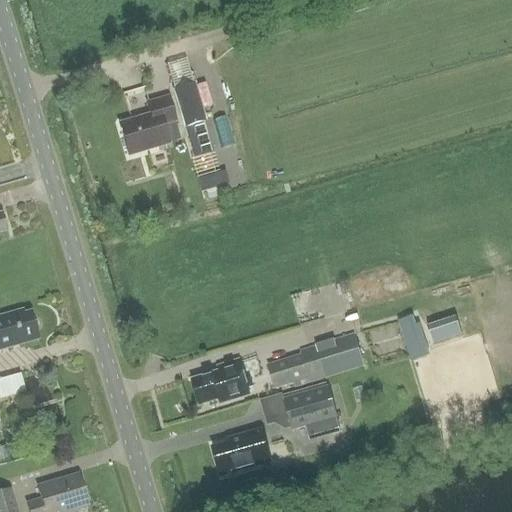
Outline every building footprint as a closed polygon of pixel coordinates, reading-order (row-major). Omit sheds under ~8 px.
[(193,84),(174,90),(185,128),(194,159),(212,154),(203,123),(205,122),(193,84)] [(151,116),(119,125),(128,156),(168,144),(163,126),(175,122),(168,99),(147,105),(151,116)] [(0,350),(37,340),(29,313),(23,315),(22,311),(0,317),(0,350)] [(301,355),(267,366),(275,390),(293,384),(294,388),(364,367),(354,334),(335,340),(338,349),(318,355),(315,346),(299,351),(301,355)] [(250,377),(244,379),(238,362),(217,368),(218,373),(192,381),(199,406),(218,400),(219,404),(228,402),(249,395),(247,390),(254,387),(250,377)] [(283,399),(292,431),(338,418),(329,386),(283,399)] [(221,478),(272,463),(262,429),(227,439),(228,443),(212,448),(221,478)] [(0,448),(0,453),(2,461),(15,457),(12,445),(0,448)] [(28,511),(71,511),(88,507),(78,475),(37,488),(41,500),(26,505),(28,511)] [(17,511),(11,490),(0,493),(0,511),(17,511)]
